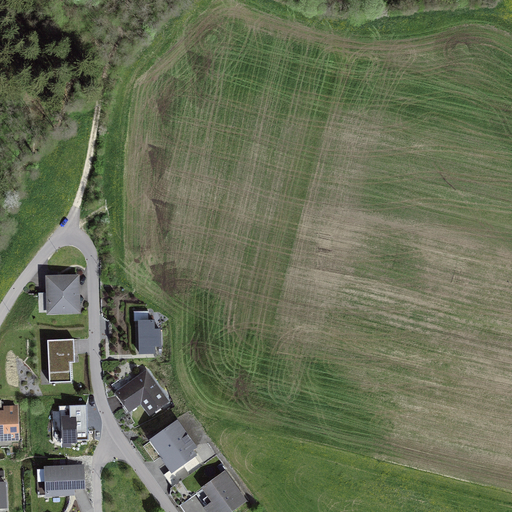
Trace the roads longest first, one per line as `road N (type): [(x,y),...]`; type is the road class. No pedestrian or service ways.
road 1 (residential): [(109,427),(96,380),(92,268),(79,238),(66,232),(43,252),(0,311)]
road 2 (track): [(128,0),(66,232)]
